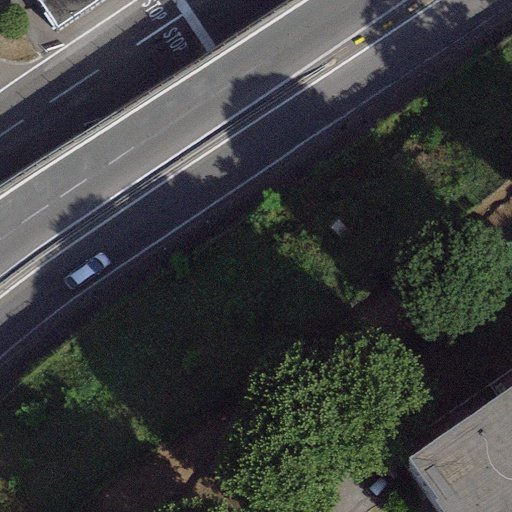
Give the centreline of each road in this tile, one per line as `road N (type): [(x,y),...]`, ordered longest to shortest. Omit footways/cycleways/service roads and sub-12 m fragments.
road 1 (motorway): [(0,325),(476,0)]
road 2 (motorway): [(352,0),(0,238)]
road 3 (motorway): [(0,124),(190,0)]
